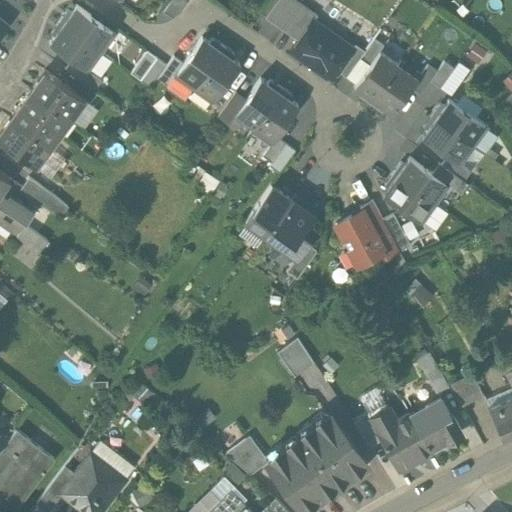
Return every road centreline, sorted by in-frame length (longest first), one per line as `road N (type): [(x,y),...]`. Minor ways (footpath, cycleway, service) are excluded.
road 1 (residential): [(91,0),(156,37),(200,14),(215,15),(322,92)]
road 2 (residential): [(322,92),(321,143),(332,163),(356,165),(371,153),(371,131),(357,117)]
road 3 (residential): [(400,511),(511,458)]
